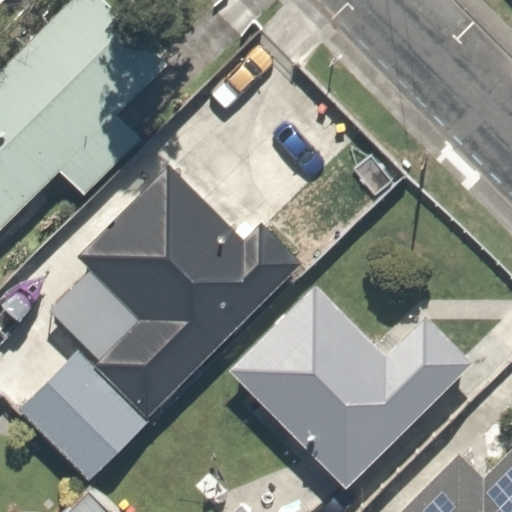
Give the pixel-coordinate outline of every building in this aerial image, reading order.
[(0,212),(56,161),(83,191),(147,132),(120,103),(161,65),(102,0),(71,0),(0,65),(0,212)] [(73,247),(138,307),(100,349),(157,402),(196,359),(300,246),(266,215),(257,225),(177,152),(146,185),(137,177),(73,247)] [(390,354),(314,275),(225,362),(339,478),(466,354),(429,316),(390,354)] [(75,347),(19,400),(90,475),(146,422),(75,347)] [(438,476),(431,470),(387,511),(511,511),(511,435),(481,466),(465,450),(438,476)] [(125,511),(94,480),(61,511),(125,511)] [(227,511),(245,511),(236,503),(227,511)]
